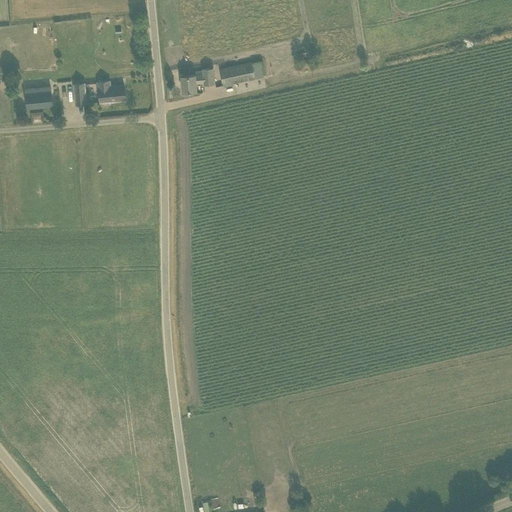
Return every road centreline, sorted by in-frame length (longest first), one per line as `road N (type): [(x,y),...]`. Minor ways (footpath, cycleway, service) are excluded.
road 1 (unclassified): [(189,511),(157,227),(160,120)]
road 2 (unclassified): [(0,132),(160,120)]
road 3 (unclassified): [(160,120),(149,0)]
